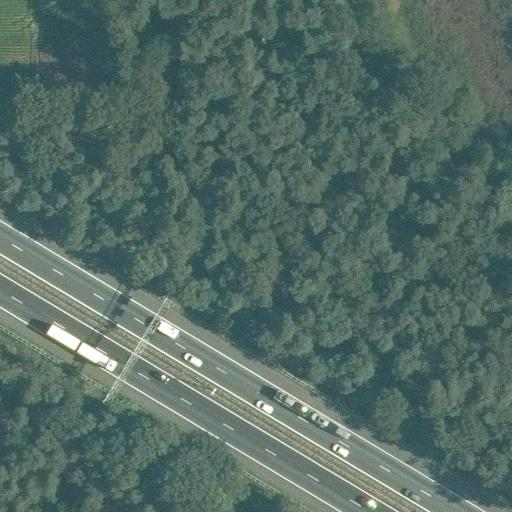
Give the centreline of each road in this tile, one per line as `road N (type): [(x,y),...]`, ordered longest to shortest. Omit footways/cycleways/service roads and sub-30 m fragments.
road 1 (motorway): [(455,511),(0,238)]
road 2 (motorway): [(0,289),(369,511)]
